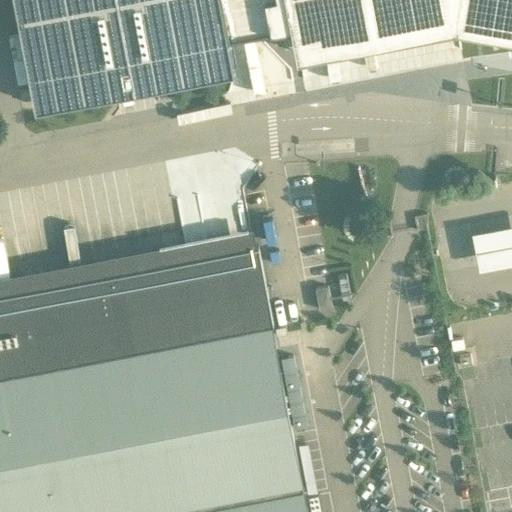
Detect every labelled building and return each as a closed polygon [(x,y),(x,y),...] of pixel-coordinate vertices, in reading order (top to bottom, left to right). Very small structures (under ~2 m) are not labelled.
[(16,0),(36,100),(234,65),(227,31),(221,0),(16,0)] [(511,0),(221,0),(227,31),(292,19),(298,51),(455,21),(511,31),(511,0)] [(511,221),(474,229),(482,266),(511,259),(511,221)] [(0,511),(307,511),(271,324),(273,324),(258,244),(0,294),(0,511)] [(315,288),(319,309),(332,307),(328,285),(315,288)] [(461,364),(472,362),(470,352),(459,355),(461,364)] [(281,357),(295,427),(306,425),(293,354),(281,357)]
